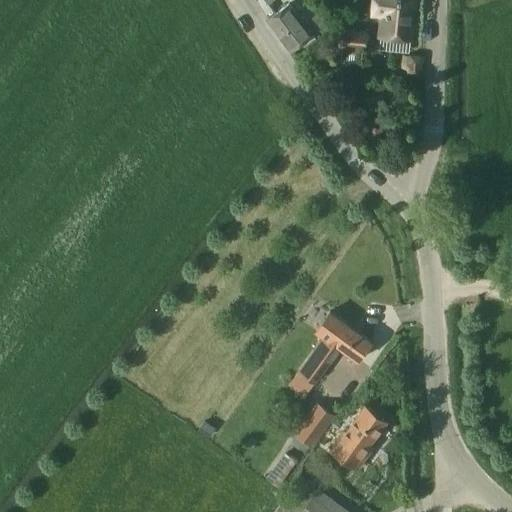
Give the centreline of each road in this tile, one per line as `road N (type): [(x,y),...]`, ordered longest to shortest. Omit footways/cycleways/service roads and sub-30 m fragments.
road 1 (residential): [(508,511),(467,477),(440,428),(432,280),(405,202)]
road 2 (residential): [(246,0),(361,167),(405,202)]
road 3 (residential): [(405,202),(432,151),(437,0)]
road 4 (unknown): [(357,326),(419,296),(432,280),(488,288),(511,301)]
